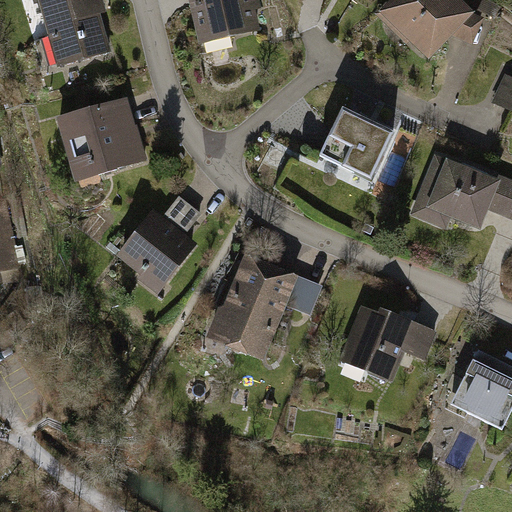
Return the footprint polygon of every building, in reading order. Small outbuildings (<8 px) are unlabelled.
[(107,0),(39,0),(60,72),(117,56),(106,18),(112,17),(107,0)] [(262,0),(191,0),(203,49),(270,33),(262,0)] [(462,0),(401,0),(381,20),(434,62),(457,41),(477,50),(489,22),(479,17),(462,0)] [(511,116),(511,80),(503,77),(491,107),(511,116)] [(134,102),(63,121),(80,187),(151,168),(134,102)] [(403,137),(350,112),(328,159),(381,184),(403,137)] [(507,182),(441,156),(416,218),(452,233),(457,220),(487,232),(495,214),(507,182)] [(511,183),(507,182),(495,214),(511,220),(511,183)] [(5,200),(0,201),(0,272),(20,268),(5,200)] [(198,245),(153,211),(117,258),(140,276),(137,280),(159,296),(198,245)] [(306,280),(252,259),(231,311),(226,309),(214,340),(273,363),(306,280)] [(445,334),(369,304),(345,365),(398,386),(410,357),(432,366),(445,334)] [(511,367),(483,354),(457,409),(511,434),(511,432),(511,367)]
